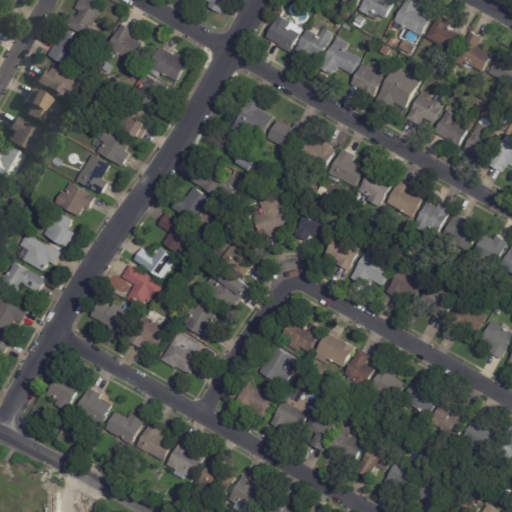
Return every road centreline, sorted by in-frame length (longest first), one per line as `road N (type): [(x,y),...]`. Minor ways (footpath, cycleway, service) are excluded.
road 1 (tertiary): [(260,0),(195,118),(101,251),(1,431)]
road 2 (residential): [(511,399),(294,278),(209,413)]
road 3 (residential): [(379,511),(53,332)]
road 4 (residential): [(511,213),(233,51)]
road 5 (tertiary): [(147,511),(0,430)]
